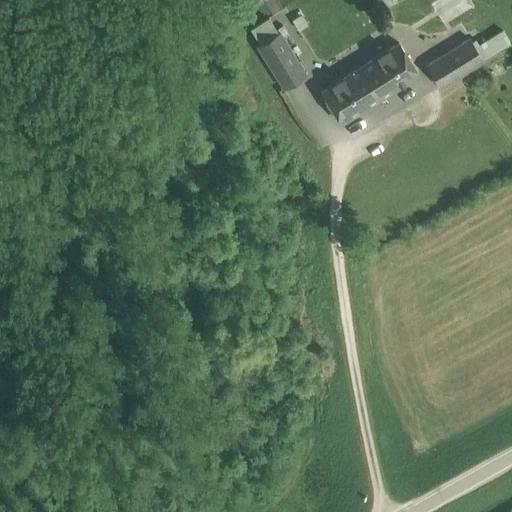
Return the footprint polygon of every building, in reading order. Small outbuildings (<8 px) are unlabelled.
[(446,0),(441,3),(452,23),(490,0),(446,0)] [(268,17),(248,24),(253,38),(273,31),(268,17)] [(499,28),(479,42),(487,55),(507,41),(499,28)] [(257,45),(284,88),(306,74),(280,31),(257,45)] [(427,64),(441,87),(484,60),(470,37),(427,64)] [(399,42),(360,66),(380,97),(418,73),(399,42)] [(380,97),(360,66),(322,90),(341,121),(380,97)]
